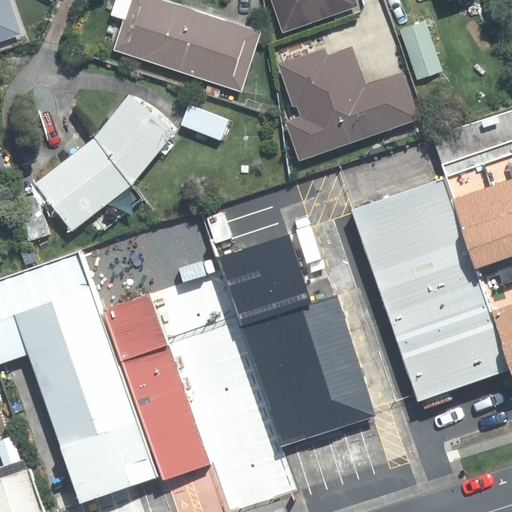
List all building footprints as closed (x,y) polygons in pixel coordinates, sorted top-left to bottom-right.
[(0,0),(0,40),(26,31),(15,0),(0,0)] [(180,0),(134,0),(119,46),(247,88),(267,28),(180,0)] [(295,26),(364,3),(363,0),(280,0),(290,28),(295,26)] [(421,78),(447,68),(429,18),(403,28),(421,78)] [(306,160),(425,118),(409,72),(371,85),(358,47),(333,55),(330,48),(285,64),(298,100),(301,98),(307,116),(293,121),(306,160)] [(447,68),(421,78),(425,90),(452,80),(447,68)] [(212,82),(209,90),(222,95),(224,86),(212,82)] [(99,137),(137,185),(183,132),(136,93),(99,137)] [(233,119),(193,104),(186,123),(225,139),(233,119)] [(511,110),(433,136),(448,179),(511,361),(511,110)] [(0,173),(11,170),(0,136),(0,173)] [(99,137),(42,181),(80,230),(137,185),(99,137)] [(421,404),(511,371),(511,361),(448,179),(353,211),(421,404)] [(363,423),(379,418),(338,297),(313,305),(290,237),(220,260),(284,449),(337,432),(342,445),(367,436),(363,423)] [(95,252),(102,272),(142,259),(136,239),(95,252)] [(165,478),(107,310),(86,250),(0,279),(0,366),(30,356),(82,506),(165,478)] [(107,310),(165,478),(167,483),(217,465),(157,293),(107,310)] [(0,511),(46,511),(32,469),(0,479),(0,511)] [(149,511),(141,488),(103,502),(106,511),(149,511)]
